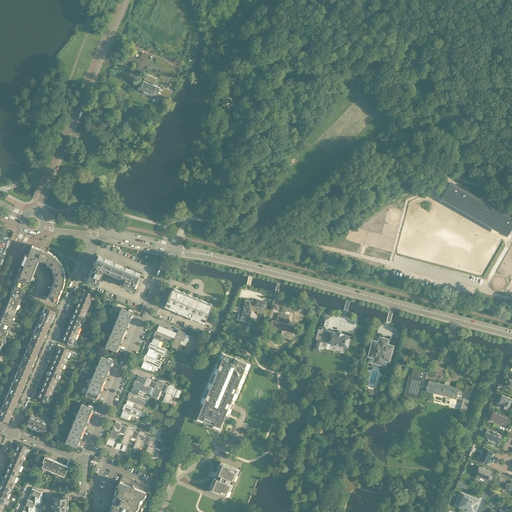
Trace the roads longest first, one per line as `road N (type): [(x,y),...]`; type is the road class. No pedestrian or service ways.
road 1 (secondary): [(511,333),(208,255)]
road 2 (unclassified): [(36,213),(126,0)]
road 3 (residential): [(12,431),(94,233)]
road 4 (unknown): [(511,153),(482,117),(453,0)]
